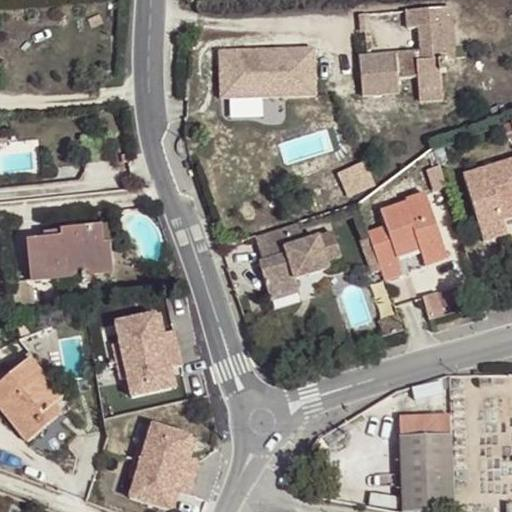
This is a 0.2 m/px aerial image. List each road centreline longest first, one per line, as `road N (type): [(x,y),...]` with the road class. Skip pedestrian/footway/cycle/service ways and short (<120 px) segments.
road 1 (residential): [(151,0),(151,128),(168,189)]
road 2 (residential): [(0,208),(168,189)]
road 3 (residential): [(350,386),(511,343)]
road 4 (residential): [(168,189),(216,320)]
